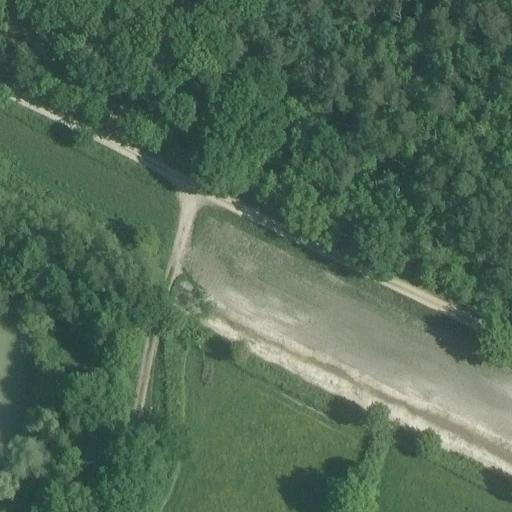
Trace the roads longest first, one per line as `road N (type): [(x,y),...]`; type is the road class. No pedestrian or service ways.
road 1 (track): [(511,343),(0,85)]
road 2 (track): [(199,186),(115,511)]
